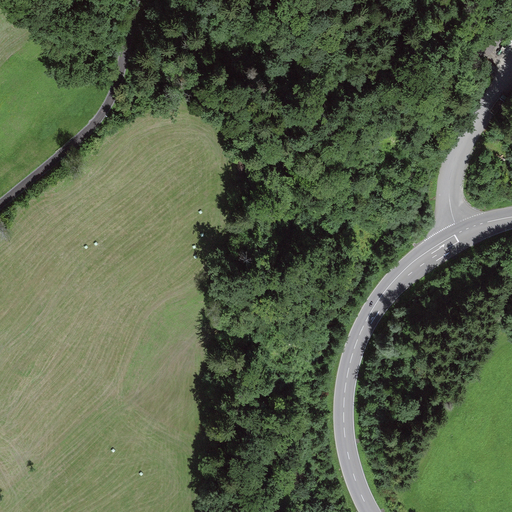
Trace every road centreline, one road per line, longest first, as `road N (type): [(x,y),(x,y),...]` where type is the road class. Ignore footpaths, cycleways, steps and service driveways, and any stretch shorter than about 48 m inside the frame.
road 1 (tertiary): [(511,218),(427,252),(374,307),(358,338),(343,418),(370,511)]
road 2 (track): [(0,205),(100,117),(121,74),(135,0)]
